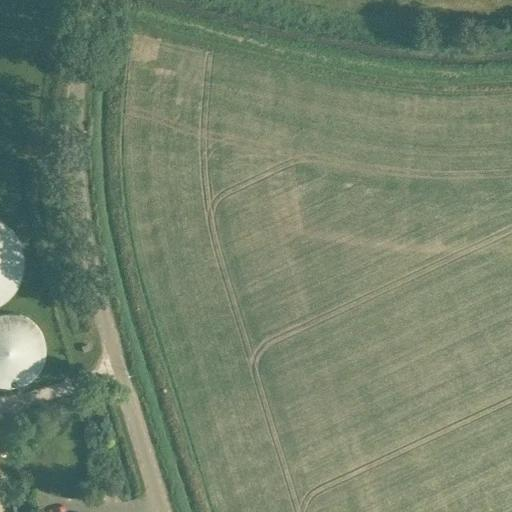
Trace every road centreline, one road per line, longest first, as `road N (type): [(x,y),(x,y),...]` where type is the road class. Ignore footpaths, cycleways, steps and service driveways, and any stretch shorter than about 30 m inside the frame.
road 1 (tertiary): [(163,511),(86,237),(75,145),(91,0)]
road 2 (track): [(50,0),(397,74),(511,74)]
